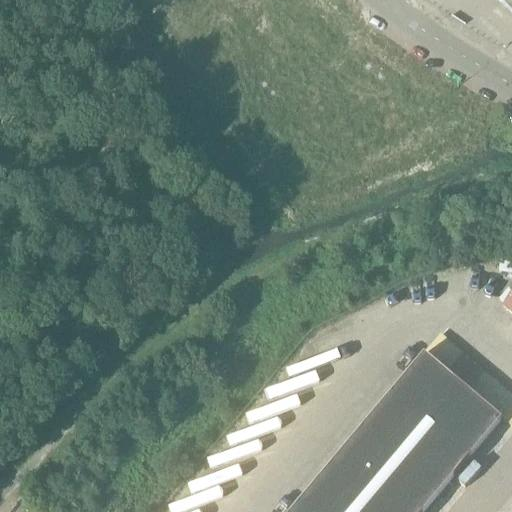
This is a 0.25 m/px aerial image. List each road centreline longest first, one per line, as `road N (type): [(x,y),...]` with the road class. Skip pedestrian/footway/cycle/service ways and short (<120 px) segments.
road 1 (track): [(90,0),(105,78),(84,213),(0,350)]
road 2 (unclassified): [(511,78),(391,0)]
